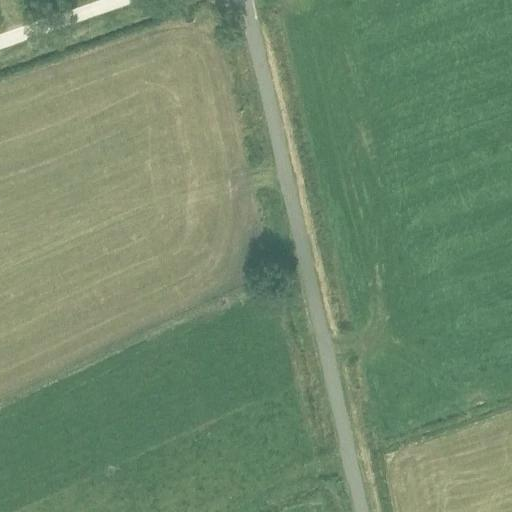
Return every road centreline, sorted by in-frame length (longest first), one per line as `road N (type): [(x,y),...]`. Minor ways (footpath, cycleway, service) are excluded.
road 1 (unclassified): [(361,511),(243,0)]
road 2 (unclassified): [(0,42),(123,0)]
